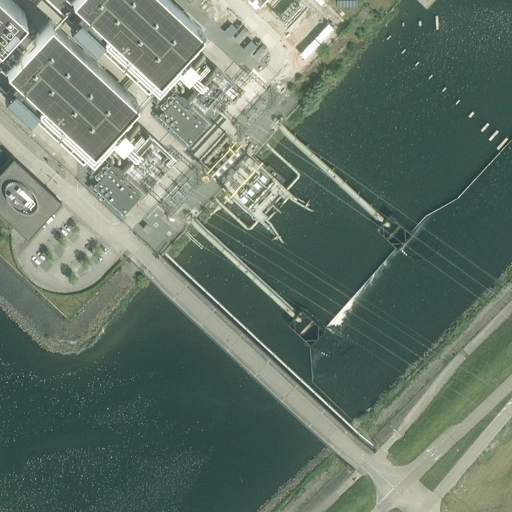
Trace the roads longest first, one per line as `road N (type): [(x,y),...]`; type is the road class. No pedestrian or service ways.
road 1 (tertiary): [(511,381),(398,490)]
road 2 (tertiary): [(425,511),(511,410)]
